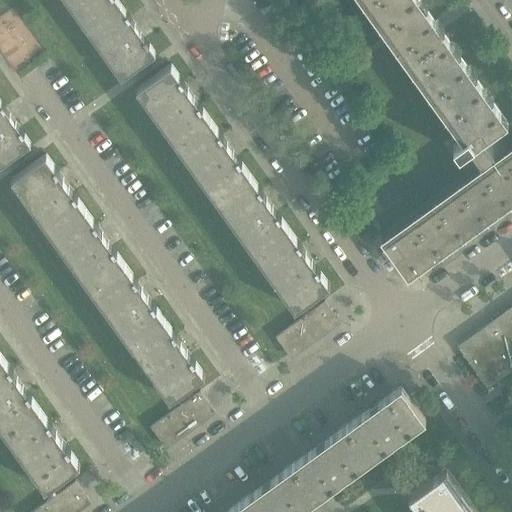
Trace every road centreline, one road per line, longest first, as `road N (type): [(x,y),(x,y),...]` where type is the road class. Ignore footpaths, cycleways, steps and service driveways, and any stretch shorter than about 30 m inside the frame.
road 1 (residential): [(271,418),(30,79)]
road 2 (residential): [(399,327),(190,37)]
road 3 (residential): [(144,508),(0,303)]
road 4 (residential): [(511,479),(399,327)]
road 5 (residential): [(271,418),(399,327)]
road 6 (residential): [(144,508),(271,418)]
road 7 (residential): [(399,327),(511,247)]
